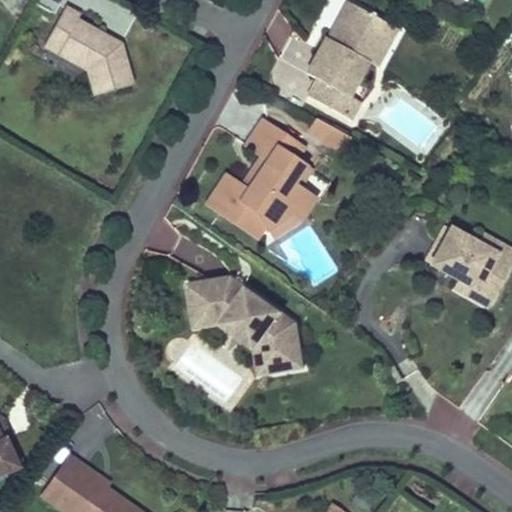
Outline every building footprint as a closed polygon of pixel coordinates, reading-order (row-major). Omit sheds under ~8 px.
[(362,63),(384,24),(343,2),(330,26),(335,28),(327,41),(323,38),(322,38),(301,73),(312,79),(303,96),(345,119),(354,103),(343,97),(362,63)] [(129,86),(117,46),(93,34),(74,23),(79,15),(63,6),(46,39),(63,47),(58,55),(85,68),(94,98),(129,86)] [(93,34),(98,25),(79,15),(74,23),(93,34)] [(372,68),(394,30),(384,24),(362,63),(372,68)] [(327,41),(335,28),(330,26),(323,38),(327,41)] [(42,47),(58,55),(63,47),(46,39),(42,47)] [(294,212),(310,193),(296,185),(287,178),(299,159),(284,151),(290,141),(259,122),(243,149),(255,157),(264,162),(242,193),(234,189),(220,180),(204,204),(230,220),(242,204),(257,214),(267,228),(294,212)] [(310,136),(324,143),(332,131),(318,123),(310,136)] [(324,143),(343,153),(349,140),(332,131),(324,143)] [(299,159),(304,150),(290,141),(284,151),(299,159)] [(234,189),(242,193),(264,162),(255,157),(234,189)] [(296,185),(309,166),(299,159),(287,178),(296,185)] [(273,236),(305,217),(316,198),(310,193),(294,212),(267,228),(273,236)] [(267,228),(257,214),(242,204),(230,220),(254,237),(267,228)] [(490,299),(509,262),(473,243),(446,229),(427,265),(454,280),(490,299)] [(509,262),(511,256),(511,253),(478,235),(473,243),(509,262)] [(302,370),(294,325),(228,279),(203,284),(207,307),(259,343),(264,376),(302,370)] [(485,308),(490,299),(454,280),(449,289),(485,308)] [(264,376),(259,343),(207,307),(203,284),(183,287),(191,332),(217,328),(251,350),(257,377),(264,376)] [(7,436),(0,423),(0,473),(16,467),(2,438),(7,436)] [(101,489),(105,484),(65,457),(62,461),(101,489)] [(134,511),(101,489),(62,461),(38,495),(62,511),(68,511),(71,508),(75,511),(134,511)]
